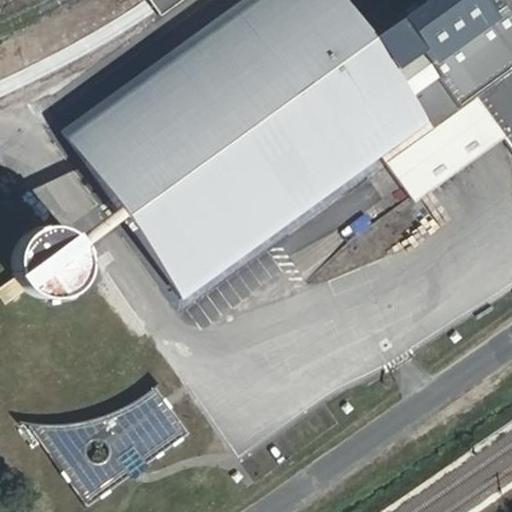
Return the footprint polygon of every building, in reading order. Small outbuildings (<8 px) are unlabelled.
[(364,43),(332,0),(236,0),(55,131),(179,302),(380,156),(416,204),(504,141),(511,151),(511,61),(499,71),(491,120),(470,95),(456,106),(392,24),(364,43)] [(141,0),(154,20),(181,0),(141,0)] [(511,0),(503,0),(511,11),(511,0)] [(499,71),(470,95),(491,120),(499,71)] [(80,264),(79,259),(78,254),(77,250),(75,245),(72,241),(69,237),(66,234),(62,231),(58,229),(53,227),(48,226),(44,225),(39,225),(34,226),(29,227),(25,229),(21,231),(17,234),(13,237),(10,241),(7,245),(5,249),(4,254),(3,259),(3,264),(3,268),(4,273),(5,278),(6,280),(0,284),(0,305),(17,294),(21,296),(25,298),(29,300),(34,301),(39,302),(44,302),(48,301),(53,300),(57,298),(62,296),(66,293),(69,290),(72,286),(75,282),(77,278),(78,273),(79,269),(80,264)] [(57,446),(93,499),(192,433),(156,379),(57,446)]
